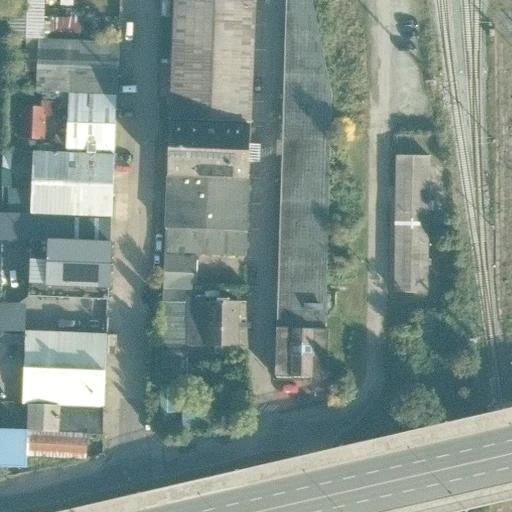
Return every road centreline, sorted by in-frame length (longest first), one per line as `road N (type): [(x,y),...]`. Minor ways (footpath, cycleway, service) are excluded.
road 1 (residential): [(132,469),(151,0)]
road 2 (residential): [(264,437),(275,0)]
road 3 (tertiary): [(511,455),(265,511)]
road 4 (residential): [(0,501),(132,469)]
road 5 (residential): [(132,469),(264,437)]
